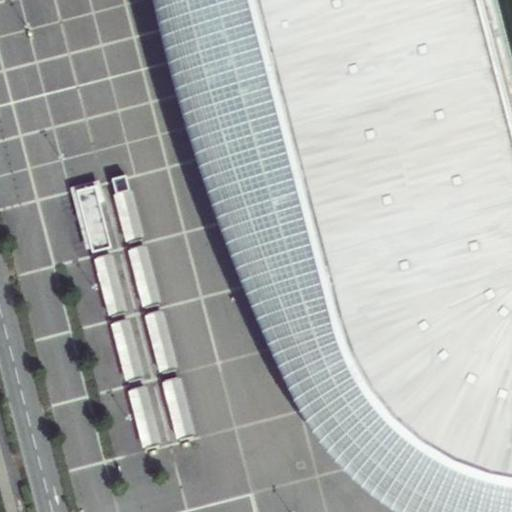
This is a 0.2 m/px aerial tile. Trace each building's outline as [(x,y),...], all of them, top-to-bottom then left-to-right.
[(511,511),(511,0),(168,0),(179,46),(200,121),(218,177),(255,281),(295,370),(326,428),(348,456),(387,491),(424,511),(511,511)] [(126,177),(113,181),(116,195),(130,191),(126,177)] [(85,191),(77,193),(82,213),(93,254),(112,249),(96,188),(85,191)] [(133,191),(114,196),(127,244),(145,239),(133,191)] [(147,246),(129,251),(144,309),(162,304),(147,246)] [(113,255),(95,260),(110,318),(128,313),(113,255)] [(164,311),(145,316),(160,374),(179,369),(164,311)] [(130,320),(112,325),(127,383),(145,378),(130,320)] [(181,378),(162,383),(177,441),(196,436),(181,378)] [(147,387),(129,392),(144,450),(162,445),(147,387)]
